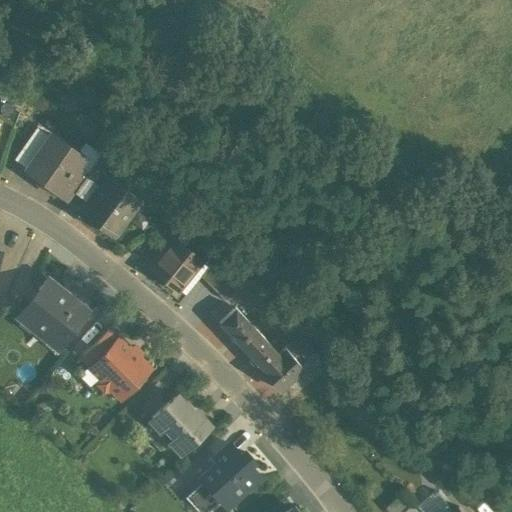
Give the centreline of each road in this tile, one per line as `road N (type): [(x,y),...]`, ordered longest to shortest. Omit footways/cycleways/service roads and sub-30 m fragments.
road 1 (residential): [(340,511),(198,350),(36,221),(0,205)]
road 2 (track): [(205,0),(320,97),(467,177),(511,125)]
